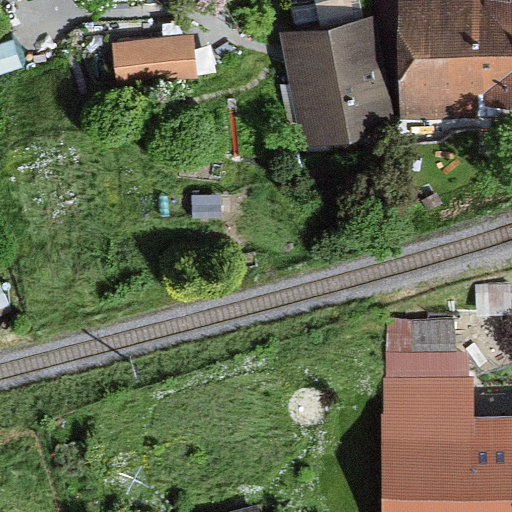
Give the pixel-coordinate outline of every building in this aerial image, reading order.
[(383,126),(360,0),(303,0),(291,2),(313,127),(346,121),(348,132),(383,126)] [(511,0),(378,0),(389,90),(511,88),(511,0)] [(122,80),(183,74),(179,38),(118,44),(122,80)] [(455,372),(453,320),(387,324),(385,386),(442,383),(441,373),(455,372)] [(449,409),(465,408),(463,373),(455,372),(441,373),(442,383),(385,386),(387,410),(383,411),(382,511),(511,511),(511,433),(450,435),(449,409)]
